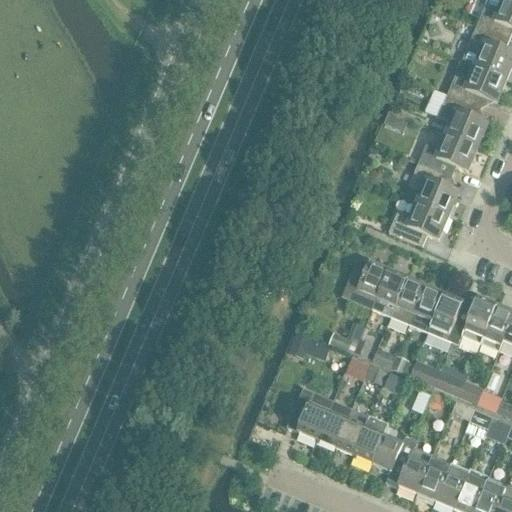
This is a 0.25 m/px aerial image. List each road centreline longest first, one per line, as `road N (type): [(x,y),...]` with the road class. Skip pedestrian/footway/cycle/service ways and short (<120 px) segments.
road 1 (primary): [(64,511),(282,0)]
road 2 (primary): [(256,0),(38,511)]
road 3 (unclassified): [(0,477),(202,0)]
